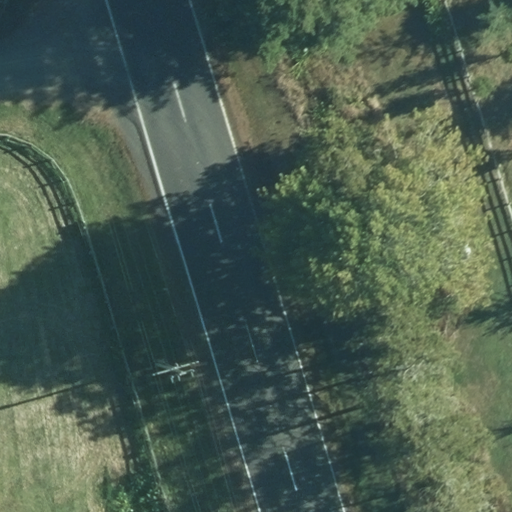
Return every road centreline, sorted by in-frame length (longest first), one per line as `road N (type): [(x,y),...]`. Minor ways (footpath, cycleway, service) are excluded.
road 1 (tertiary): [(301,511),(148,0)]
road 2 (unknown): [(160,41),(0,81)]
